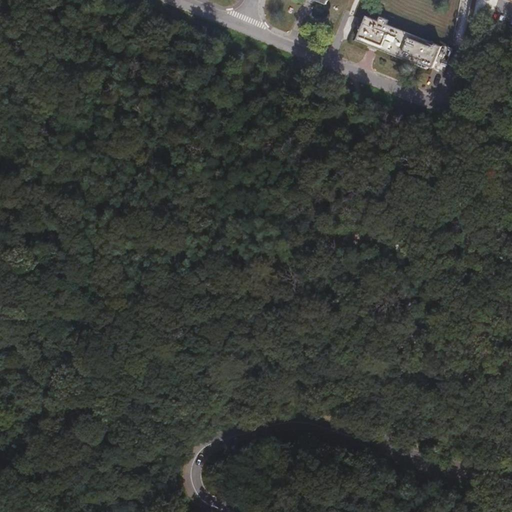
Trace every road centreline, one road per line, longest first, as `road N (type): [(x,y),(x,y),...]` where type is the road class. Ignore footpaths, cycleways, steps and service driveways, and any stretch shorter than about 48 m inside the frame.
road 1 (track): [(511,168),(427,226),(381,237),(124,242),(0,204)]
road 2 (tertiary): [(511,471),(443,468),(307,425),(275,425),(210,443),(189,460),(190,491),(220,511)]
road 3 (residential): [(244,29),(511,133)]
